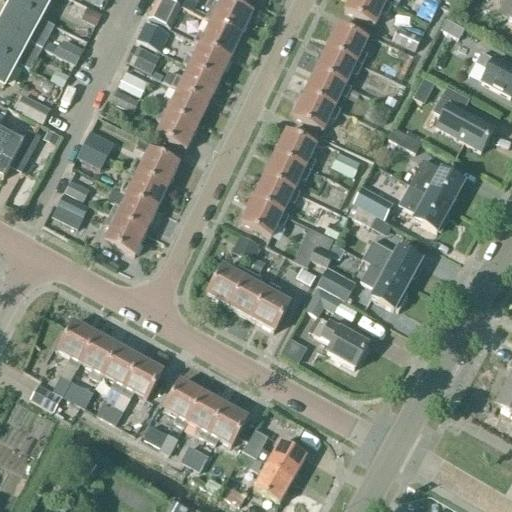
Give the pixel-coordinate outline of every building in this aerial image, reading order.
[(15,0),(11,8),(39,23),(51,0),(15,0)] [(100,11),(105,0),(103,0),(82,0),(81,2),(100,11)] [(384,20),(389,10),(368,0),(350,0),(343,16),(373,30),(379,17),(384,20)] [(368,0),(389,10),(390,9),(384,7),(387,0),(368,0)] [(511,0),(505,0),(497,17),(507,22),(506,23),(511,26),(511,0)] [(179,12),(157,1),(148,19),(170,30),(179,12)] [(205,23),(209,25),(240,41),(251,18),(220,2),(213,16),(209,14),(205,23)] [(90,29),(96,18),(72,6),(66,16),(90,29)] [(0,28),(0,31),(27,45),(39,23),(11,8),(0,28)] [(457,45),(463,34),(446,24),(442,32),(441,31),(439,35),(457,45)] [(229,63),(240,41),(209,25),(202,39),(198,37),(194,46),(198,48),(229,63)] [(135,45),(159,57),(168,39),(145,27),(144,27),(135,45)] [(336,30),(325,53),(360,70),(365,60),(360,58),(366,45),(336,30)] [(0,60),(14,68),(27,45),(0,31),(0,60)] [(420,42),(398,31),(391,46),(414,57),(420,42)] [(218,86),(229,63),(198,48),(191,62),(187,60),(183,69),(187,71),(218,86)] [(80,57),(64,49),(54,69),(66,76),(69,68),(73,70),(80,57)] [(128,68),(146,77),(154,62),(135,53),(128,68)] [(355,80),(360,70),(325,53),(314,76),(344,90),(350,78),(355,80)] [(509,103),(511,97),(511,73),(492,62),(491,63),(480,58),(475,68),(486,74),(479,86),(509,103)] [(14,68),(0,60),(0,90),(2,91),(14,68)] [(207,109),(218,86),(187,71),(180,84),(176,82),(172,91),(176,93),(207,109)] [(349,94),(314,76),(302,99),(332,113),(339,101),(344,103),(349,94)] [(124,77),(117,91),(139,102),(145,87),(124,77)] [(196,132),(207,109),(176,93),(169,107),(165,105),(160,115),(196,132)] [(445,93),(432,117),(441,122),(435,133),(448,140),(480,157),(493,134),(461,117),(468,105),(445,93)] [(110,107),(132,117),(137,106),(115,96),(110,107)] [(332,114),(332,113),(302,99),(291,122),(321,136),(327,124),(333,126),(338,116),(332,114)] [(50,114),(23,100),(14,116),(41,130),(50,114)] [(185,155),(196,132),(160,115),(156,124),(160,126),(153,139),(185,155)] [(420,148),(393,133),(387,144),(414,159),(420,148)] [(0,135),(0,182),(2,183),(11,166),(23,172),(39,142),(27,135),(21,146),(0,135)] [(273,160),(308,177),(313,167),(308,164),(314,151),(284,136),(273,160)] [(112,149),(89,138),(83,150),(106,162),(112,149)] [(99,175),(106,162),(83,150),(76,163),(99,175)] [(167,192),(178,169),(148,155),(141,169),(135,166),(131,175),(136,178),(167,192)] [(304,186),(308,177),(273,160),(262,182),(292,197),(298,184),(304,186)] [(408,190),(449,213),(463,187),(439,174),(422,165),(408,190)] [(167,192),(136,178),(130,191),(124,188),(120,197),(125,200),(156,215),(167,192)] [(297,200),(292,197),(262,182),(251,205),(281,220),(287,207),(292,209),(297,200)] [(64,197),(82,206),(87,195),(69,187),(64,197)] [(436,238),(449,213),(408,190),(397,210),(414,220),(411,225),(436,238)] [(361,192),(352,209),(357,212),(375,222),(382,226),(391,209),(361,192)] [(156,215),(125,200),(119,214),(113,211),(109,221),(145,238),(156,215)] [(56,212),(78,222),(83,211),(61,201),(56,212)] [(286,222),(281,220),(251,205),(240,228),(270,242),(276,230),(281,232),(286,222)] [(369,232),(375,222),(357,212),(352,222),(369,232)] [(145,238),(109,221),(104,230),(110,233),(103,246),(133,261),(145,238)] [(258,253),(240,243),(234,255),(252,264),(258,253)] [(394,258),(373,246),(362,266),(369,270),(407,291),(420,265),(397,252),(394,258)] [(314,254),(309,265),(325,273),(330,262),(314,254)] [(228,313),(250,325),(266,295),(254,289),(257,283),(254,282),(260,270),(253,266),(247,278),(228,313)] [(369,270),(362,283),(376,291),(369,303),(393,316),(393,315),(397,317),(406,300),(403,298),(407,291),(369,270)] [(205,300),(228,313),(247,278),(237,273),(234,278),(222,271),(205,300)] [(316,277),(304,271),(295,289),(307,295),(316,277)] [(343,289),(325,279),(319,291),(337,300),(343,289)] [(266,295),(250,325),(273,337),(289,308),(276,301),(279,295),(269,290),(266,295)] [(340,305),(316,293),(304,316),(317,323),(322,313),(333,318),(340,305)] [(311,341),(329,351),(325,359),(353,374),(366,350),(320,324),(311,341)] [(61,401),(79,369),(95,339),(72,327),(56,357),(69,364),(52,396),(61,401)] [(95,339),(79,369),(91,376),(89,381),(98,387),(101,381),(117,352),(95,339)] [(117,352),(101,381),(114,388),(111,394),(121,399),(140,364),(117,352)] [(162,376),(140,364),(121,399),(114,411),(106,425),(116,431),(123,417),(133,399),(146,406),(162,376)] [(511,374),(511,385),(498,411),(511,418),(511,374)] [(183,433),(186,428),(202,398),(180,386),(164,415),(176,422),(174,428),(183,433)] [(38,389),(29,405),(52,418),(61,401),(52,396),(38,389)] [(82,394),(74,408),(84,413),(92,399),(82,394)] [(202,398),(186,428),(199,434),(196,440),(206,445),(225,410),(202,398)] [(106,425),(114,411),(104,406),(96,420),(106,425)] [(225,410),(206,445),(215,450),(218,445),(231,452),(247,422),(225,410)] [(163,430),(150,423),(138,445),(151,452),(163,430)] [(241,457),(291,485),(305,462),(279,447),(272,459),(261,453),(267,442),(254,435),(241,457)] [(167,440),(159,454),(169,459),(176,445),(167,440)] [(181,466),(191,472),(199,457),(189,452),(181,466)] [(199,457),(191,472),(200,477),(208,462),(199,457)] [(291,485),(241,457),(235,467),(260,481),(252,494),(278,509),(291,485)] [(205,480),(201,488),(216,496),(221,488),(205,480)]
